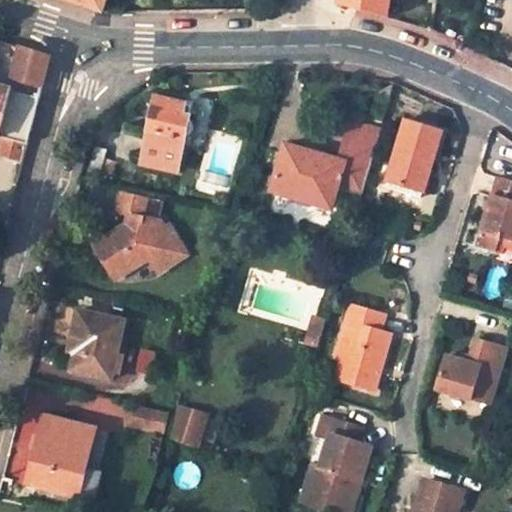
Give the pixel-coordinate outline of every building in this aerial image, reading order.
[(105,0),(72,0),(103,10),(105,0)] [(340,0),(340,3),(388,16),(391,0),(340,0)] [(416,0),(414,11),(429,15),(431,0),(416,0)] [(13,78),(43,86),(50,58),(20,48),(13,78)] [(9,91),(10,88),(0,85),(0,136),(1,137),(28,144),(40,99),(9,91)] [(183,117),(186,105),(156,98),(142,164),(179,172),(186,138),(191,135),(193,124),(190,119),(183,117)] [(190,119),(193,106),(186,105),(183,117),(190,119)] [(270,189),(331,208),(340,178),(365,185),(382,130),(350,121),(338,159),(321,154),(321,157),(306,153),(307,150),(285,144),(270,189)] [(446,134),(409,121),(389,184),(427,195),(446,134)] [(0,155),(24,162),(28,144),(1,137),(0,139),(0,155)] [(306,153),(321,157),(321,154),(323,150),(308,146),(307,150),(306,153)] [(500,237),(507,239),(511,240),(511,248),(510,255),(511,258),(511,181),(499,177),(492,202),(489,210),(479,244),(497,249),(500,237)] [(389,184),(388,189),(425,201),(427,195),(389,184)] [(167,228),(160,217),(164,201),(122,192),(116,214),(129,217),(127,227),(97,244),(114,275),(133,264),(136,269),(151,261),(160,276),(184,263),(175,246),(181,243),(172,226),(167,228)] [(492,202),(486,200),(484,208),(489,210),(492,202)] [(500,237),(497,249),(503,251),(505,245),(511,247),(511,240),(507,239),(500,237)] [(175,246),(184,263),(190,260),(181,243),(175,246)] [(385,314),(349,304),(344,321),(352,323),(341,358),(335,377),(372,389),(390,334),(379,331),(385,314)] [(123,321),(78,312),(68,351),(75,353),(71,371),(110,380),(123,321)] [(320,336),(325,320),(313,317),(307,332),(320,336)] [(334,356),(341,358),(352,323),(344,321),(334,356)] [(304,341),(318,344),(320,336),(307,332),(304,341)] [(507,347),(475,338),(470,355),(467,362),(460,360),(444,355),(434,387),(470,398),(471,391),(492,397),(507,347)] [(463,353),(460,360),(467,362),(470,355),(463,353)] [(470,398),(490,403),(492,397),(471,391),(470,398)] [(197,446),(207,415),(181,407),(171,439),(197,446)] [(164,431),(167,415),(136,409),(133,424),(164,431)] [(97,430),(44,417),(28,483),(77,495),(85,461),(89,463),(97,430)] [(359,428),(334,420),(320,466),(327,467),(316,503),(342,511),(356,511),(376,447),(355,441),(359,428)] [(310,501),(316,503),(327,467),(320,466),(310,501)] [(459,511),(464,494),(425,483),(416,511),(459,511)]
